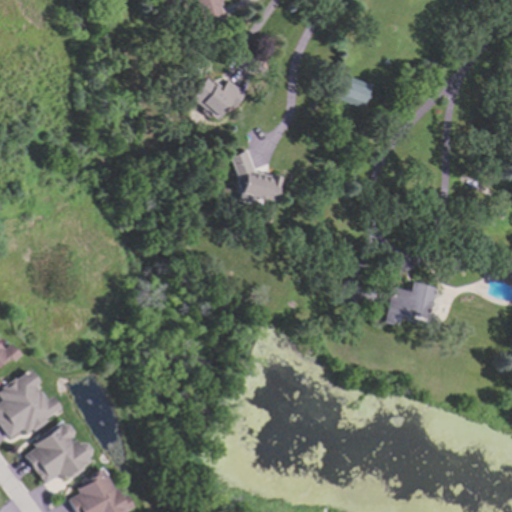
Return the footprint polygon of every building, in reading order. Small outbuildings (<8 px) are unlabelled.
[(199,29),(190,0),(155,10),(151,0),(215,0),(217,4),(214,6),(219,23),(199,29)] [(356,107),(323,94),(332,71),(365,84),(356,107)] [(213,119),(202,108),(197,113),(180,96),(199,78),(203,82),(205,79),(214,88),(222,79),(241,98),(232,107),(228,103),(213,119)] [(249,206),(227,200),(230,193),(227,191),(230,180),(228,180),(220,156),(239,150),(247,174),(246,174),(254,177),(260,172),(273,175),(269,203),(253,199),(249,206)] [(388,326),(370,320),(381,286),(401,293),(406,279),(429,286),(419,318),(393,310),(388,326)] [(0,338),(11,348),(5,356),(0,352),(0,338)] [(27,389),(38,403),(45,398),(53,411),(38,421),(40,424),(29,431),(28,428),(23,431),(21,428),(7,439),(0,429),(0,389),(23,374),(31,386),(27,389)] [(67,440),(72,448),(75,446),(80,446),(85,453),(84,457),(80,460),(83,465),(61,479),(61,481),(54,479),(54,477),(52,474),(39,483),(21,456),(35,447),(30,441),(56,424),(58,428),(62,428),(67,435),(67,440)] [(109,501),(117,497),(124,511),(121,511),(69,511),(62,499),(75,492),(71,483),(94,472),(109,501)]
